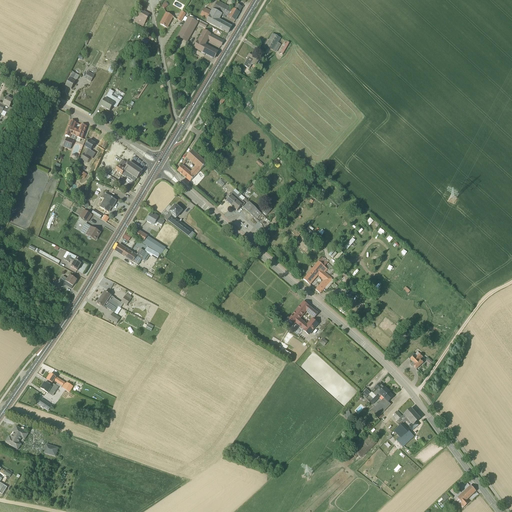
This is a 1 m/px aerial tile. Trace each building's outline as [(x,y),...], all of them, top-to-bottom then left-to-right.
[(228,33),(232,27),(218,20),(222,14),(235,21),(242,8),(236,4),(233,9),(218,1),(211,12),(204,9),(201,15),(208,19),(207,22),(228,33)] [(149,15),(141,10),(135,22),(143,27),(149,15)] [(173,17),(167,14),(160,25),(167,28),(173,17)] [(190,15),(178,38),(180,39),(184,31),(188,33),(196,19),(190,15)] [(208,39),(221,46),(223,42),(204,31),(195,48),(214,59),(218,53),(207,47),(205,45),(208,39)] [(281,38),(273,33),(265,46),(276,53),(281,44),(279,43),(281,38)] [(252,65),(255,67),(259,60),(249,54),(246,58),(247,59),(243,66),(249,69),(252,65)] [(88,72),(84,79),(91,82),(94,76),(88,72)] [(71,90),(77,80),(80,76),(73,73),(70,79),(69,79),(65,86),(71,90)] [(112,94),(109,93),(105,99),(101,106),(110,112),(114,104),(117,99),(111,96),(112,94)] [(8,111),(13,101),(7,98),(5,101),(4,101),(3,104),(0,102),(0,113),(2,114),(2,112),(3,113),(5,109),(8,111)] [(82,139),(86,127),(81,126),(79,132),(73,129),(76,123),(71,122),(66,136),(70,137),(71,135),(77,137),(77,138),(82,139)] [(70,150),(74,140),(67,138),(64,147),(70,150)] [(95,144),(89,140),(85,147),(87,149),(86,151),(81,159),(87,164),(91,158),(92,159),(96,154),(91,151),(95,144)] [(195,178),(197,175),(207,163),(192,151),(187,158),(196,166),(191,172),(182,165),(177,171),(190,182),(194,177),(195,178)] [(122,168),(126,163),(122,160),(115,171),(126,179),(127,177),(134,182),(137,179),(143,172),(130,163),(125,170),(122,168)] [(108,181),(114,185),(117,181),(111,177),(109,176),(107,180),(108,181)] [(226,202),(232,206),(239,198),(242,195),(235,189),(233,192),(234,193),(233,193),(232,193),(230,195),(231,196),(226,202)] [(116,201),(105,194),(103,198),(107,200),(104,204),(103,203),(100,207),(109,212),(111,208),(112,208),(116,201)] [(245,204),(239,198),(232,206),(237,211),(242,206),(243,207),(245,204)] [(260,219),(263,216),(245,199),(243,201),(248,205),(244,209),(256,220),(258,217),(260,219)] [(180,209),(177,207),(177,206),(175,206),(169,213),(173,216),(168,221),(188,236),(192,231),(176,219),(183,211),(182,211),(182,210),(181,209),(180,209)] [(84,211),(80,218),(88,223),(92,216),(84,211)] [(162,226),(164,221),(155,216),(154,217),(151,215),(147,222),(154,226),(156,222),(162,226)] [(369,225),(373,221),(370,217),(365,222),(369,225)] [(90,227),(87,225),(84,229),(87,231),(86,233),(89,234),(88,236),(88,237),(88,238),(88,239),(90,239),(91,239),(91,238),(95,241),(100,232),(93,228),(90,227)] [(148,247),(147,248),(159,255),(160,254),(164,257),(168,251),(165,249),(166,247),(147,236),(152,229),(148,227),(144,234),(138,231),(134,237),(143,242),(143,244),(148,247)] [(126,233),(123,238),(128,242),(132,236),(126,233)] [(353,238),(345,247),(347,249),(355,241),(353,238)] [(159,255),(147,248),(145,252),(140,249),(136,256),(119,245),(115,251),(138,266),(143,258),(141,258),(144,253),(156,260),(159,255)] [(60,261),(39,250),(37,254),(58,265),(59,263),(60,261)] [(81,264),(75,260),(72,258),(68,256),(65,260),(69,263),(70,261),(73,263),(71,267),(77,271),(81,264)] [(322,258),(319,262),(324,267),(328,263),(322,258)] [(332,279),(324,272),(327,269),(324,267),(319,262),(318,262),(303,280),(309,285),(317,275),(324,280),(316,290),(320,294),(332,279)] [(72,289),(73,287),(77,280),(70,276),(68,280),(63,277),(60,281),(72,289)] [(53,277),(49,282),(54,285),(58,280),(53,277)] [(108,293),(114,282),(104,277),(99,285),(104,288),(102,290),(108,293)] [(101,298),(117,309),(121,303),(114,299),(115,298),(105,292),(101,298)] [(127,306),(130,300),(132,298),(127,294),(121,302),(127,306)] [(118,309),(117,309),(101,298),(97,304),(103,308),(104,308),(106,309),(107,308),(115,313),(118,309)] [(317,314),(312,309),(303,303),(288,322),(293,327),(296,322),(304,329),(302,330),(309,336),(319,323),(312,318),(307,324),(300,318),(306,311),(314,318),(317,314)] [(117,324),(120,319),(113,314),(109,319),(117,324)] [(416,358),(414,356),(410,360),(413,363),(411,365),(411,366),(412,367),(413,367),(416,370),(423,363),(420,360),(423,357),(420,354),(416,358)] [(47,380),(54,384),(59,388),(60,386),(69,393),(73,387),(67,383),(66,384),(51,374),(47,380)] [(55,393),(59,388),(54,384),(52,387),(45,383),(41,389),(48,394),(50,390),(55,393)] [(371,392),(376,397),(384,388),(379,384),(374,389),(371,392)] [(384,388),(376,397),(370,403),(373,406),(376,403),(376,402),(381,396),(384,399),(371,411),(378,418),(383,413),(390,405),(388,402),(393,397),(389,393),(384,388)] [(361,394),(366,398),(371,393),(366,389),(361,394)] [(52,406),(47,403),(43,408),(48,412),(52,406)] [(401,423),(406,418),(407,418),(414,412),(411,409),(402,417),(397,411),(393,415),(397,421),(396,423),(398,426),(401,423)] [(407,418),(406,418),(413,426),(420,419),(414,412),(407,418)] [(401,423),(398,426),(393,431),(400,439),(396,442),(402,447),(413,437),(402,424),(401,423)] [(6,442),(15,448),(22,438),(25,432),(24,432),(25,431),(25,429),(24,428),(23,428),(22,427),(21,428),(20,429),(16,426),(12,432),(14,433),(11,438),(9,437),(6,442)] [(377,443),(368,434),(350,452),(356,458),(358,456),(360,459),(377,443)] [(45,449),(57,453),(58,448),(46,445),(45,449)] [(466,501),(476,491),(471,486),(455,501),(462,509),(468,504),(466,501)]
